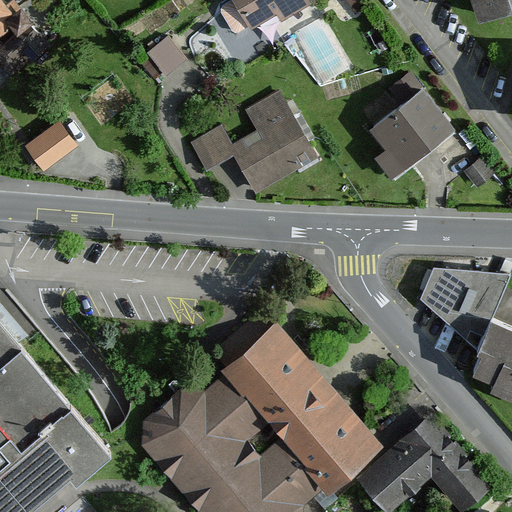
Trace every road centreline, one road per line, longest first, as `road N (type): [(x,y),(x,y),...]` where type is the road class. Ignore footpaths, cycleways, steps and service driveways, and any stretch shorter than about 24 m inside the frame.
road 1 (residential): [(0,206),(356,232)]
road 2 (residential): [(356,232),(365,289),(511,457)]
road 3 (residential): [(356,232),(511,236)]
